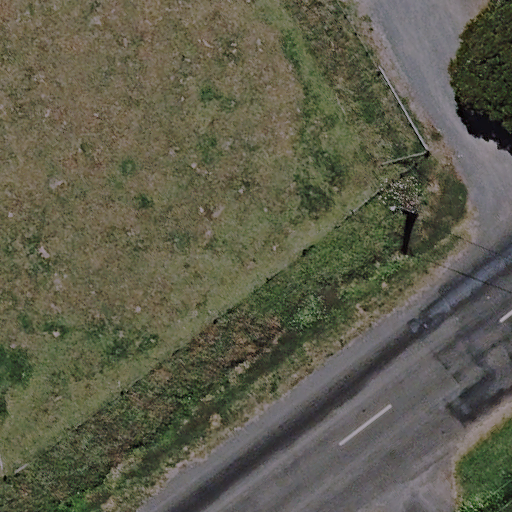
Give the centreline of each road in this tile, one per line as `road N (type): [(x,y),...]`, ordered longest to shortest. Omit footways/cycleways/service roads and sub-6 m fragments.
road 1 (unclassified): [(511,312),(248,511)]
road 2 (track): [(407,0),(511,169)]
